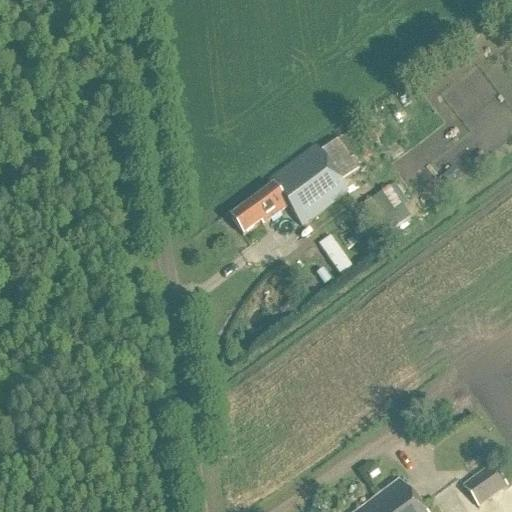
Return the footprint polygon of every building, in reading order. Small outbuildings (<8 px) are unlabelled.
[(447,187),(511,139),(511,120),(504,109),(430,164),(447,187)] [(341,185),(358,173),(341,147),(338,143),(320,156),(316,150),(269,185),(274,191),(231,222),(243,240),(261,227),(263,230),(287,212),(302,232),(350,197),(341,185)] [(388,198),(386,199),(382,193),(377,197),(389,214),(396,209),(388,198)] [(309,299),(319,291),(315,286),(305,293),(309,299)] [(492,471),(464,491),(478,511),(480,511),(508,493),(492,471)] [(420,511),(400,484),(361,511),(420,511)]
